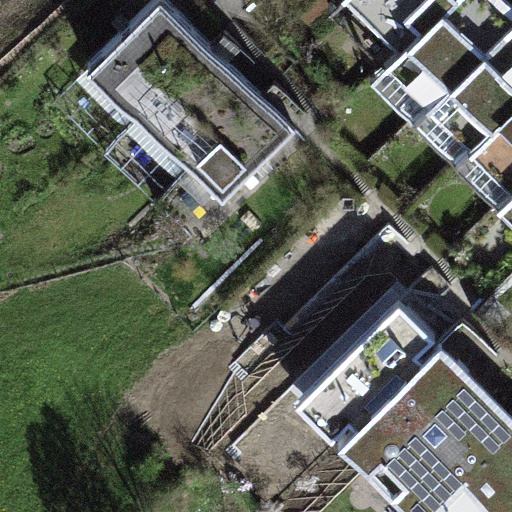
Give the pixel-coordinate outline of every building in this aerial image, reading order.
[(181,0),(137,0),(88,56),(215,194),(293,119),(181,0)] [(346,0),(390,42),(430,0),(346,0)] [(419,103),(511,7),(511,0),(430,0),(390,42),(374,59),(419,103)] [(463,144),(511,93),(511,7),(419,103),(463,144)] [(511,93),(463,144),(505,185),(511,177),(511,93)] [(451,332),(397,280),(288,393),(342,444),(451,332)] [(402,500),(510,391),(451,332),(342,444),(402,500)] [(511,511),(511,392),(510,391),(402,500),(413,511),(511,511)]
